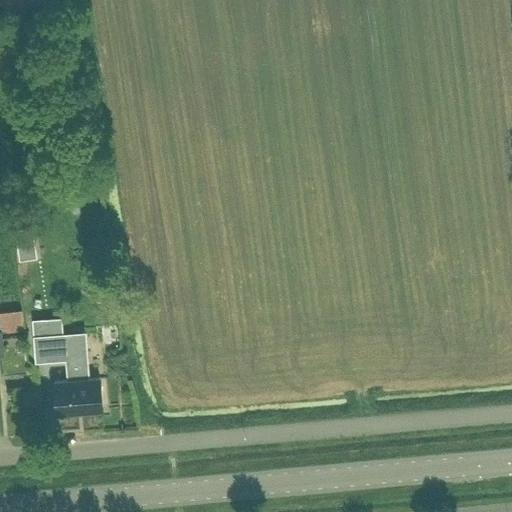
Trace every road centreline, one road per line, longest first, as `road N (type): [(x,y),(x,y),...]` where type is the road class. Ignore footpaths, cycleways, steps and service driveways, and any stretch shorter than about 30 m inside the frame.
road 1 (secondary): [(0,506),(511,460)]
road 2 (residential): [(0,456),(511,411)]
